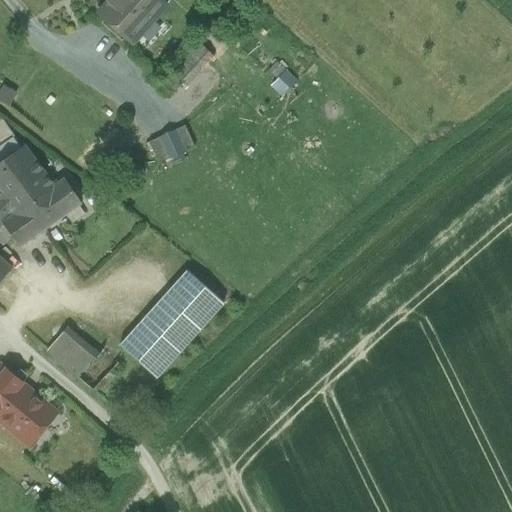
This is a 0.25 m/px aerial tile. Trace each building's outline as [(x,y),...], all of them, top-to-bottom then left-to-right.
[(160,0),(109,0),(98,13),(132,44),(166,6),(160,0)] [(189,49),(206,65),(214,56),(197,40),(189,49)] [(189,49),(171,68),(188,84),(206,65),(189,49)] [(268,70),(276,77),(269,86),(282,95),(297,76),(275,60),(268,70)] [(15,95),(2,88),(0,92),(0,101),(9,106),(15,95)] [(194,147),(184,126),(149,143),(159,164),(194,147)] [(23,146),(15,135),(14,136),(11,138),(7,138),(0,142),(0,200),(11,217),(55,187),(54,185),(26,144),(23,146)] [(11,217),(5,222),(6,223),(3,226),(19,246),(81,205),(63,179),(54,185),(55,187),(11,217)] [(0,200),(0,228),(3,226),(6,223),(5,222),(11,217),(0,200)] [(0,258),(0,281),(11,268),(0,258)] [(187,270),(120,346),(156,379),(224,303),(187,270)] [(93,357),(65,332),(48,351),(78,378),(95,359),(93,357)] [(101,348),(93,357),(95,359),(78,378),(92,391),(117,363),(101,348)] [(57,413),(0,364),(0,423),(28,447),(57,413)]
